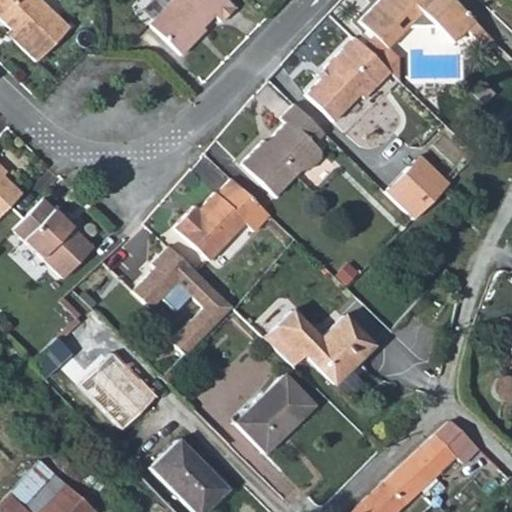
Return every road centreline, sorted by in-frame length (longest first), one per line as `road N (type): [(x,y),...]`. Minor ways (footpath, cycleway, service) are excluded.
road 1 (residential): [(313,0),(179,134),(152,148),(79,151),(51,139),(0,92)]
road 2 (residential): [(329,511),(437,407)]
